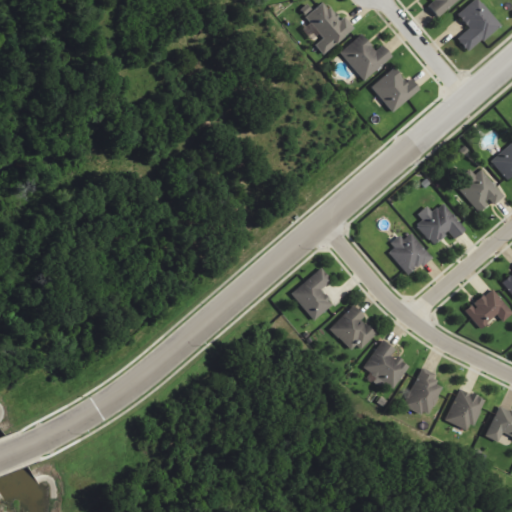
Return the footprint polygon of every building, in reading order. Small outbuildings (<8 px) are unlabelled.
[(458,0),(431,0),(433,1),(426,6),(436,18),(458,0)] [(468,54),(500,24),(476,0),(473,0),(456,16),(468,28),(455,40),(468,54)] [(322,55),(354,29),(344,17),(338,21),(323,2),(305,17),(322,38),(314,45),(322,55)] [(381,45),(375,51),(359,35),(338,54),(364,82),(391,57),(381,45)] [(419,90),(409,79),(406,82),(393,68),(370,89),(393,113),(419,90)] [(511,142),(490,162),(507,181),(511,176),(511,142)] [(481,169),(474,175),(469,169),(458,179),(464,186),(459,190),(477,212),(490,201),(493,205),(504,197),(481,169)] [(415,227),(432,245),(447,232),(453,239),(465,228),(441,203),(432,212),(426,206),(416,214),(422,220),(415,227)] [(403,240),(400,236),(385,253),(410,277),(431,255),(409,234),(403,240)] [(290,295),(314,321),(332,304),(320,290),(331,280),(320,268),(290,295)] [(511,313),(511,311),(490,288),(464,312),(480,329),(496,315),(503,322),(511,313)] [(361,319),(363,317),(353,306),(329,328),(352,354),(374,334),(361,319)] [(393,388),(408,366),(392,355),(395,350),(381,341),(363,368),(374,376),(371,381),(380,387),(383,382),(393,388)] [(437,375),(421,368),(403,406),(428,417),(442,387),(433,383),(437,375)] [(469,432),(484,401),(459,389),(444,420),(469,432)] [(498,443),(501,435),(511,438),(511,411),(498,406),(485,437),(498,443)]
